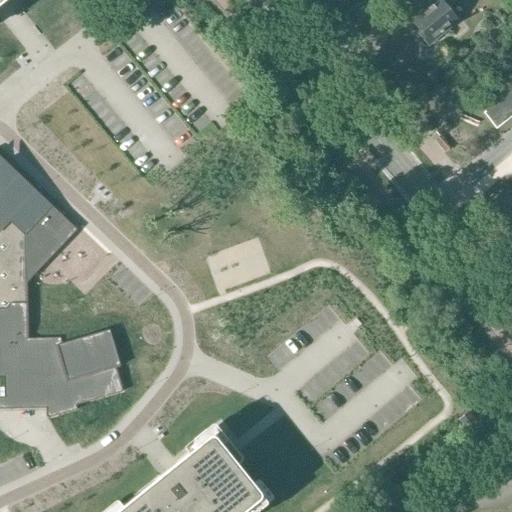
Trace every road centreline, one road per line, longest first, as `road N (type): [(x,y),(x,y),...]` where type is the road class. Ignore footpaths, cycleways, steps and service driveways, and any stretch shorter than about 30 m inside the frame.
road 1 (residential): [(0,504),(121,442),(176,377),(186,348),(183,314),(170,292),(0,129)]
road 2 (tertiary): [(511,304),(257,0)]
